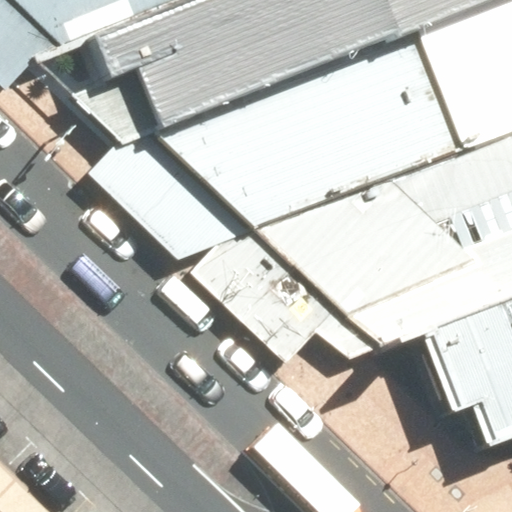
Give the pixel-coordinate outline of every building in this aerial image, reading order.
[(0,0),(0,8),(44,51),(56,47),(175,0),(0,0)] [(175,0),(56,47),(71,84),(123,137),(502,0),(175,0)] [(511,0),(502,0),(123,137),(221,228),(511,123),(511,0)] [(511,123),(221,228),(324,320),(511,233),(511,123)] [(511,233),(324,320),(351,347),(365,341),(397,347),(417,416),(442,408),(459,451),(511,430),(511,233)]
